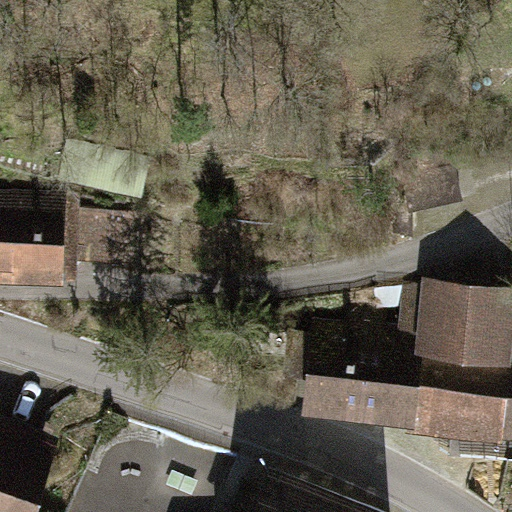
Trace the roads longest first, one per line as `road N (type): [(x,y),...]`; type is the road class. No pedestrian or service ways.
road 1 (residential): [(511,216),(408,257),(283,283),(0,286)]
road 2 (residential): [(0,337),(285,430),(428,491),(456,511)]
